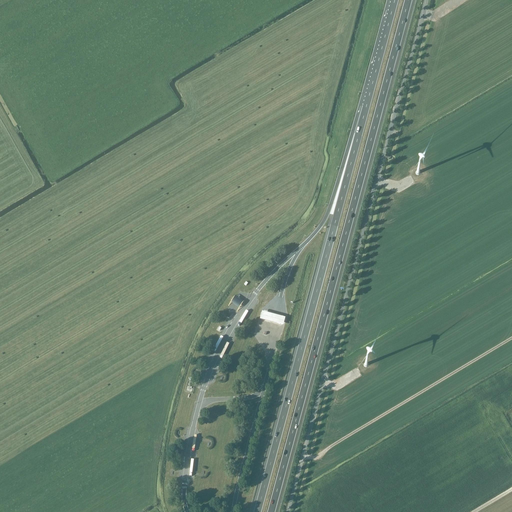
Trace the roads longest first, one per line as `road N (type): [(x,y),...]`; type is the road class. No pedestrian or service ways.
road 1 (unclassified): [(288,511),(426,0)]
road 2 (motorway): [(271,511),(408,0)]
road 3 (motorway): [(365,106),(257,511)]
road 4 (track): [(303,456),(319,455),(511,338)]
road 5 (motorway): [(365,106),(323,221),(300,248)]
